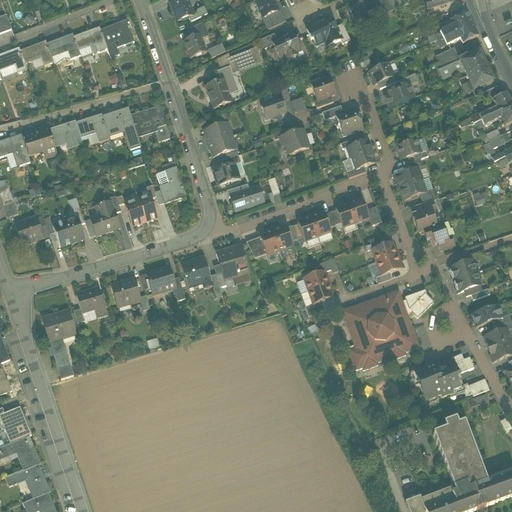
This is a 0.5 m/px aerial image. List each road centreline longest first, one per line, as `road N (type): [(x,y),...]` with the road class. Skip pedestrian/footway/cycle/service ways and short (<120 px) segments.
road 1 (residential): [(204,236),(209,208),(139,0)]
road 2 (residential): [(81,511),(9,295)]
road 3 (residential): [(9,295),(204,236)]
road 4 (residential): [(204,236),(382,175)]
road 5 (residential): [(382,175),(421,263),(409,277),(345,300)]
road 6 (residential): [(511,406),(452,303)]
